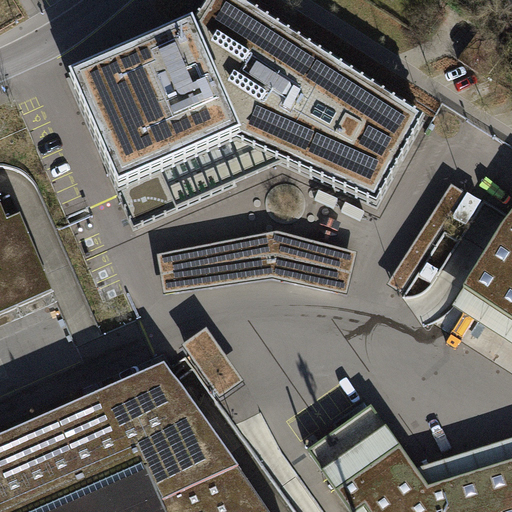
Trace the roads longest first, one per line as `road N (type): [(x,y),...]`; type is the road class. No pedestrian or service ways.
road 1 (residential): [(307,0),(511,135)]
road 2 (residential): [(148,339),(0,411)]
road 3 (residential): [(0,66),(110,0)]
